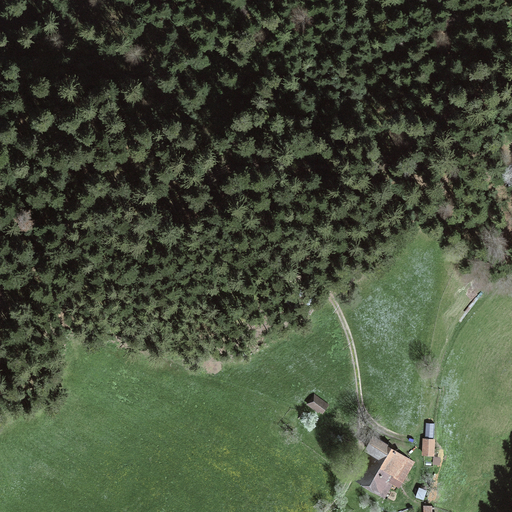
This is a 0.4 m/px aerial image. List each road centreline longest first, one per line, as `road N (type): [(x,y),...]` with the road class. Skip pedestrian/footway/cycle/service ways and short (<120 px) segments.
road 1 (track): [(247,0),(229,53),(225,108),(238,169),(257,217),(326,294),(348,332),(361,412),(353,470)]
road 2 (track): [(361,412),(397,435),(413,434),(430,412),(449,345),(486,296)]
